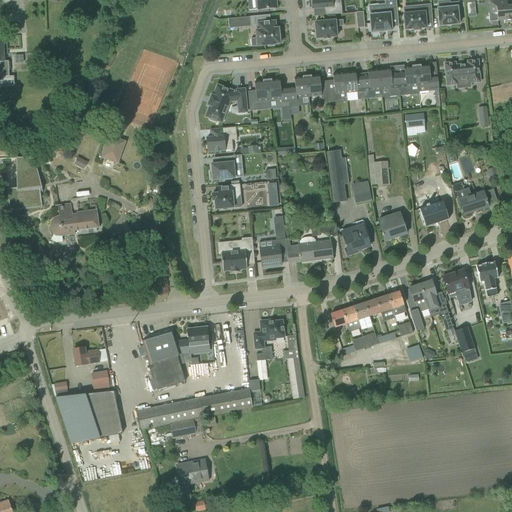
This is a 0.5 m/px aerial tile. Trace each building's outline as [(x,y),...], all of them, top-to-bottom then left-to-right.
[(252,0),(254,10),(277,8),(276,1),(278,0),(277,0),(252,0)] [(324,8),(325,16),(342,14),(340,0),(333,1),(332,0),(310,0),(311,0),(309,0),(310,7),(311,7),(312,9),(324,8)] [(377,5),(369,5),(369,13),(370,13),(371,15),(370,15),(371,33),(373,33),(373,34),(378,33),(392,31),(390,17),(398,16),(396,0),(384,0),(385,4),(386,13),(379,14),(378,5),(377,5)] [(497,1),(489,2),(491,14),(491,22),(498,21),(505,20),(505,22),(511,21),(511,19),(511,20),(511,19),(511,5),(507,6),(507,0),(497,1)] [(437,10),(436,10),(436,18),(438,18),(439,27),(459,25),(459,19),(460,19),(459,2),(450,3),(450,7),(437,9),(437,10)] [(416,13),(404,14),(405,30),(414,29),(414,30),(415,30),(415,29),(419,29),(419,30),(420,30),(420,29),(426,28),(426,22),(432,21),(431,4),(424,5),(424,6),(415,7),(416,13)] [(231,10),(223,11),(224,18),(232,17),(231,10)] [(356,13),(357,28),(365,28),(363,12),(356,13)] [(228,19),(229,29),(250,27),(249,17),(228,19)] [(323,38),(323,40),(330,39),(330,38),(337,37),(336,27),(343,26),(343,20),(315,23),(316,39),(323,38)] [(267,45),(268,47),(274,46),(274,45),(280,44),(280,42),(281,42),(281,35),(279,35),(278,28),(276,29),(275,21),(265,23),(258,24),(258,32),(256,32),(257,46),(267,45)] [(0,81),(4,81),(3,77),(9,76),(8,61),(4,61),(3,50),(7,50),(7,38),(0,38),(0,81)] [(21,55),(14,55),(15,71),(22,71),(21,55)] [(455,63),(445,64),(447,86),(457,85),(457,82),(469,80),(470,83),(480,82),(478,61),(468,62),(468,64),(455,66),(455,63)] [(418,86),(419,94),(418,86),(427,86),(427,91),(439,90),(437,71),(429,71),(429,65),(421,66),(421,65),(416,66),(418,86)] [(404,76),(398,76),(400,96),(411,95),(410,87),(418,87),(419,94),(416,66),(412,66),(412,67),(404,68),(404,76)] [(390,69),(379,70),(381,90),(388,89),(389,97),(400,96),(398,76),(391,77),(390,69)] [(381,90),(379,70),(368,71),(368,77),(362,78),(364,98),(370,97),(369,91),(381,90)] [(355,72),(344,74),(346,93),(347,101),(346,93),(357,92),(357,100),(364,100),(364,98),(362,80),(356,80),(355,72)] [(333,81),(327,81),(328,91),(328,94),(328,97),(329,101),(335,100),(335,95),(346,93),(344,74),(333,75),(333,81)] [(288,88),(290,108),(298,107),(298,106),(297,98),(309,97),(307,76),(302,77),(302,78),(294,78),(295,87),(288,88)] [(311,76),(307,76),(309,97),(321,96),(319,76),(311,77),(311,76)] [(269,101),(267,80),(263,81),(254,82),(255,91),(248,92),(250,111),(258,111),(257,102),(269,101)] [(271,80),(267,80),(269,101),(270,110),(270,109),(282,108),(290,108),(288,88),(280,89),(280,80),(271,81),(271,80)] [(210,120),(217,122),(217,121),(221,122),(229,101),(237,101),(239,113),(247,112),(245,89),(236,90),(237,93),(232,93),(233,92),(217,86),(213,96),(211,95),(207,106),(209,106),(206,117),(210,118),(210,120)] [(299,110),(298,107),(290,108),(290,116),(295,115),(299,115),(299,110)] [(487,113),(478,115),(480,128),(489,127),(487,113)] [(423,114),(405,116),(407,128),(424,126),(425,126),(423,114)] [(211,138),(207,138),(208,153),(232,150),(231,141),(236,140),(235,127),(222,129),(222,128),(210,130),(211,138)] [(101,158),(118,164),(126,142),(109,136),(101,158)] [(324,143),(314,144),(314,147),(314,152),(324,151),(324,144),(324,143)] [(254,147),(248,147),(249,155),(255,154),(257,154),(256,146),(254,147)] [(340,151),(325,152),(332,204),(346,202),(345,192),(344,184),(348,184),(345,158),(341,159),(340,151)] [(212,172),(210,172),(210,179),(212,179),(213,181),(238,178),(235,156),(225,157),(226,163),(215,164),(211,165),(212,172)] [(6,189),(9,211),(42,207),(41,195),(43,195),(36,164),(35,164),(34,157),(16,158),(17,188),(6,189)] [(77,158),(73,165),(80,168),(84,161),(77,158)] [(374,163),(368,163),(370,188),(389,186),(387,162),(374,163)] [(487,171),(489,179),(498,176),(496,168),(487,171)] [(352,185),(355,205),(371,202),(368,182),(352,185)] [(275,184),(267,185),(268,195),(277,194),(276,184),(275,184)] [(215,201),(215,210),(233,208),(233,201),(236,201),(240,196),(239,185),(218,187),(218,194),(212,194),(212,195),(213,195),(214,195),(215,200),(213,200),(212,200),(213,201),(215,201)] [(464,190),(457,192),(458,197),(460,200),(461,205),(464,215),(488,207),(485,197),(483,193),(483,192),(470,196),(468,188),(464,190)] [(421,209),(419,209),(422,218),(425,226),(425,228),(440,223),(449,220),(445,210),(443,202),(430,206),(421,209)] [(51,224),(51,226),(51,228),(51,230),(52,232),(53,233),(54,234),(55,235),(57,236),(58,236),(60,237),(62,237),(75,235),(75,231),(99,228),(98,218),(97,210),(76,213),(76,214),(72,215),(71,203),(68,204),(58,205),(59,216),(57,217),(55,218),(54,219),(52,220),(51,222),(51,224)] [(399,212),(378,220),(385,241),(406,234),(399,212)] [(336,224),(318,226),(319,234),(329,233),(329,238),(337,237),(336,224)] [(363,224),(341,231),(346,245),(345,246),(345,247),(346,247),(347,249),(345,249),(347,256),(358,253),(357,249),(361,248),(361,249),(370,247),(363,224)] [(272,241),(259,243),(259,249),(262,268),(282,265),(280,253),(285,252),(286,252),(285,240),(284,230),(275,231),(276,241),(272,241)] [(232,242),(218,244),(219,255),(221,254),(223,272),(231,271),(231,273),(239,272),(239,270),(247,269),(246,265),(255,264),(252,238),(241,239),(242,248),(233,248),(232,242)] [(289,239),(285,240),(286,252),(288,263),(300,262),(301,263),(332,258),(331,249),(330,241),(316,243),(298,245),(290,246),(289,239)] [(496,289),(496,288),(496,289),(494,279),(495,279),(497,279),(498,279),(498,278),(494,263),(494,262),(494,263),(492,263),(490,264),(489,264),(488,263),(487,264),(483,265),(482,265),(482,266),(480,266),(478,266),(477,267),(477,266),(476,266),(476,267),(480,283),(480,282),(481,282),(483,282),(484,282),(486,291),(485,291),(486,291),(487,291),(495,289),(496,289)] [(442,277),(441,278),(446,294),(448,294),(454,292),(459,307),(471,303),(470,292),(468,287),(463,271),(442,277)] [(432,281),(420,285),(428,310),(430,316),(431,316),(436,314),(438,310),(435,299),(437,298),(436,294),(432,281)] [(419,307),(421,312),(428,310),(420,285),(409,289),(413,303),(415,302),(417,307),(419,307)] [(392,309),(397,307),(400,315),(406,313),(404,305),(399,292),(388,296),(392,309)] [(380,313),(383,321),(395,317),(394,316),(392,309),(388,296),(376,299),(380,313)] [(365,303),(369,317),(380,313),(376,299),(365,303)] [(358,306),(353,307),(361,329),(361,330),(362,333),(366,332),(365,329),(371,327),(372,326),(369,317),(365,303),(364,301),(357,304),(358,306)] [(353,307),(342,311),(346,324),(348,330),(349,333),(352,332),(361,329),(353,307)] [(410,312),(416,331),(424,329),(417,309),(410,312)] [(330,315),(335,328),(346,324),(342,311),(330,315)] [(440,313),(446,332),(453,330),(447,311),(440,313)] [(511,312),(500,314),(503,324),(511,321),(511,312)] [(436,332),(441,330),(438,319),(432,320),(436,332)] [(261,333),(254,334),(255,349),(261,348),(264,348),(263,341),(276,340),(276,338),(284,337),(282,323),(282,321),(269,323),(269,321),(260,322),(260,325),(261,333)] [(398,326),(401,337),(412,333),(409,323),(398,326)] [(177,342),(181,355),(190,354),(198,353),(198,346),(208,345),(206,328),(187,330),(189,341),(177,342)] [(467,328),(454,332),(462,353),(474,349),(467,328)] [(181,355),(177,342),(174,332),(142,341),(149,364),(151,364),(152,368),(150,368),(157,391),(185,382),(180,365),(184,364),(184,363),(181,355)] [(375,333),(363,337),(367,348),(378,345),(375,336),(375,334),(375,333)] [(388,335),(390,341),(396,339),(394,333),(388,335)] [(381,335),(375,336),(378,345),(390,341),(388,335),(381,337),(381,335)] [(287,360),(293,400),(304,399),(295,336),(286,337),(288,351),(284,352),(285,360),(287,360)] [(363,337),(352,341),(355,352),(367,348),(363,337)] [(73,350),(76,366),(99,363),(97,351),(85,353),(84,348),(73,350)] [(261,354),(256,355),(256,362),(272,360),(272,353),(261,354)] [(190,354),(181,355),(184,363),(191,362),(191,359),(190,354)] [(94,394),(99,393),(110,391),(107,371),(90,374),(94,394)] [(248,381),(249,391),(260,390),(259,380),(248,381)] [(66,382),(54,385),(56,397),(68,395),(67,390),(66,382)] [(160,407),(136,412),(141,431),(165,426),(170,425),(200,418),(238,411),(252,408),(248,389),(236,391),(160,407)] [(354,389),(349,391),(352,398),(357,396),(354,389)] [(94,394),(56,398),(71,444),(109,436),(122,434),(114,392),(99,393),(94,394)] [(214,417),(206,419),(208,428),(216,426),(214,417)] [(170,425),(173,438),(203,432),(200,418),(170,425)] [(205,460),(177,466),(181,486),(187,484),(209,480),(205,460)] [(187,486),(181,487),(185,511),(196,511),(205,510),(205,509),(204,501),(192,503),(188,486),(187,486)] [(0,511),(12,511),(8,501),(0,503),(0,511)]
